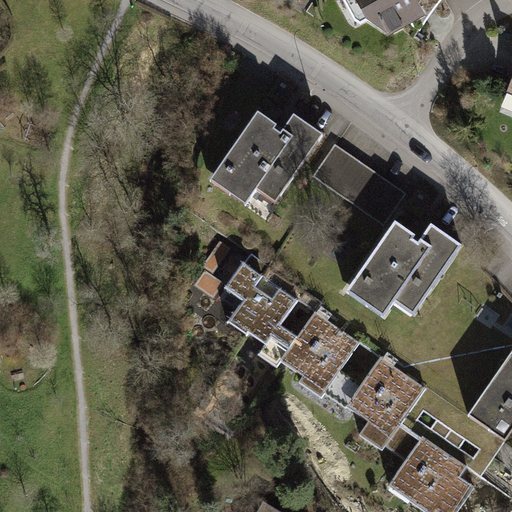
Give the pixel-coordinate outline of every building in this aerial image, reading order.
[(334,0),(349,24),(355,28),(359,25),(383,40),(419,18),(414,8),(418,0),(334,0)] [(284,129),(258,111),(211,180),(245,206),(256,188),(276,203),(323,134),(295,115),(284,129)] [(403,193),(336,146),(315,176),(383,226),(403,193)] [(396,221),(346,294),(384,319),(394,305),(414,318),(463,248),(431,225),(421,240),(396,221)] [(246,260),(226,290),(245,303),(232,322),(287,358),(378,420),(367,435),(408,463),(393,485),(432,511),(460,511),(478,485),(466,477),(474,466),(407,420),(431,385),(387,355),(366,386),(344,371),(364,342),(318,311),(303,334),(285,322),(302,298),(246,260)] [(511,356),(470,416),(506,442),(511,434),(511,356)]
